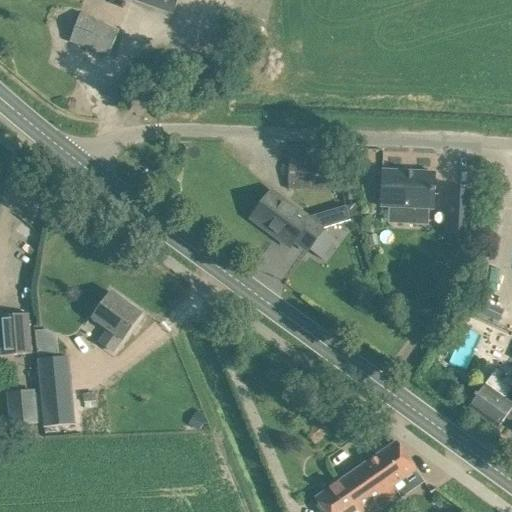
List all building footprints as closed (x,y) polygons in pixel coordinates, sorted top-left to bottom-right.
[(133,0),(170,13),(174,0),(133,0)] [(70,41),(108,56),(118,31),(79,16),(70,41)] [(289,158),(288,189),(334,190),(335,158),(333,158),(334,148),(300,147),(299,158),(289,158)] [(434,209),(435,173),(382,171),(380,207),(434,209)] [(472,235),(474,192),(446,191),(444,234),(472,235)] [(271,192),(253,217),(277,234),(276,237),(289,247),(294,241),(308,252),(308,251),(321,260),(335,241),(322,232),(324,229),(350,221),(349,219),(345,207),(309,218),(308,219),(271,192)] [(112,293),(100,309),(93,319),(108,331),(99,343),(113,352),(121,340),(122,340),(141,314),(112,293)] [(476,311),(498,321),(503,310),(481,300),(476,311)] [(0,336),(1,357),(31,355),(28,314),(0,315),(0,336)] [(55,330),(33,331),(35,354),(56,353),(55,330)] [(511,421),(511,403),(504,398),(511,387),(511,383),(493,370),(474,396),(476,398),(468,408),(497,429),(506,417),(511,421)] [(67,374),(38,376),(42,426),(72,424),(67,374)] [(36,423),(33,390),(6,392),(10,425),(36,423)] [(315,445),(329,433),(320,420),(306,432),(315,445)] [(378,511),(384,509),(400,497),(392,486),(416,470),(397,442),(347,477),(339,483),(315,499),(324,511),(378,511)]
